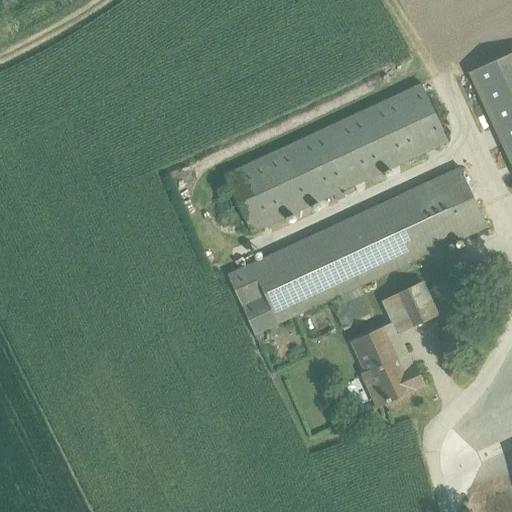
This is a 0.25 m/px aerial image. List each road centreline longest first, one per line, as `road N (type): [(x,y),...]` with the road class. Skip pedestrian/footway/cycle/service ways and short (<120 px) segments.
road 1 (track): [(391,0),(511,212)]
road 2 (track): [(511,337),(501,364),(441,425),(433,460),(447,511)]
